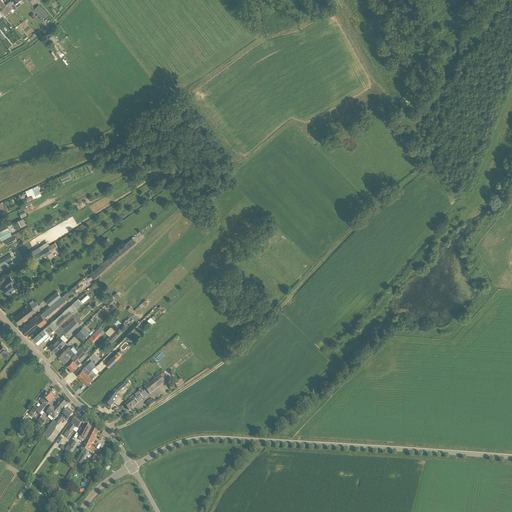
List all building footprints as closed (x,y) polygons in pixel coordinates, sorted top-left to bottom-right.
[(13,8),(9,2),(5,5),(0,0),(0,9),(4,15),(13,8)] [(11,0),(12,0),(9,2),(13,8),(14,10),(24,3),(21,0),(11,0)] [(39,5),(33,10),(42,19),(47,15),(39,5)] [(24,21),(19,26),(28,35),(32,30),(24,21)] [(63,183),(71,179),(69,174),(60,177),(63,183)] [(28,201),(42,195),(37,186),(25,191),(28,197),(26,197),(28,201)] [(3,232),(0,232),(0,239),(1,241),(12,236),(9,231),(8,229),(3,232)] [(14,236),(5,241),(7,246),(17,241),(14,236)] [(57,247),(55,243),(48,247),(51,251),(57,247)] [(30,253),(32,256),(41,251),(39,247),(30,253)] [(51,251),(48,247),(41,251),(32,256),(35,261),(51,251)] [(10,254),(0,260),(0,265),(13,257),(10,254)] [(117,259),(113,254),(102,263),(106,268),(117,259)] [(93,279),(100,274),(96,268),(89,274),(93,279)] [(9,276),(3,281),(6,284),(2,287),(9,296),(13,293),(12,291),(15,289),(12,285),(14,283),(9,276)] [(46,301),(50,306),(62,296),(57,291),(46,301)] [(63,296),(41,315),(44,319),(59,306),(60,308),(63,306),(61,304),(66,300),(63,296)] [(83,305),(78,299),(72,304),(71,304),(49,324),(54,329),(58,334),(74,319),(80,314),(77,310),(83,305)] [(35,301),(31,305),(15,318),(19,323),(35,310),(34,309),(39,305),(35,301)] [(41,315),(40,314),(22,330),(26,335),(39,324),(41,327),(47,322),(44,319),(41,315)] [(55,352),(65,342),(60,337),(66,332),(69,334),(79,324),(74,319),(56,337),(58,338),(49,347),(55,352)] [(106,340),(109,337),(119,327),(114,323),(105,332),(106,333),(102,336),(106,340)] [(39,343),(54,329),(49,324),(34,338),(39,343)] [(85,330),(83,327),(75,336),(81,342),(86,337),(83,333),(85,330)] [(120,331),(118,329),(108,339),(110,341),(120,331)] [(101,334),(100,333),(97,330),(89,338),(94,343),(101,334)] [(75,353),(77,355),(73,359),(70,362),(67,365),(73,371),(78,365),(80,363),(78,360),(87,350),(83,346),(75,353)] [(75,353),(69,347),(64,351),(59,356),(64,362),(70,357),(70,358),(75,353)] [(106,364),(109,367),(117,359),(114,356),(106,364)] [(81,380),(92,370),(93,368),(88,363),(77,375),(81,380)] [(96,374),(92,370),(81,380),(86,384),(92,379),(96,374)] [(165,373),(160,376),(165,383),(170,379),(165,373)] [(138,393),(143,399),(149,395),(165,383),(160,376),(144,388),(145,390),(141,393),(140,391),(138,393)] [(177,388),(184,384),(180,378),(174,383),(177,388)] [(119,392),(126,386),(123,383),(117,388),(117,389),(119,392)] [(42,404),(38,409),(35,407),(31,411),(29,414),(32,416),(36,412),(39,414),(46,407),(54,398),(48,393),(40,402),(42,404)] [(111,408),(118,397),(113,393),(105,404),(111,408)] [(143,399),(138,393),(135,395),(136,397),(132,400),(125,405),(129,410),(136,405),(143,399)] [(152,399),(146,404),(149,407),(155,403),(152,399)] [(62,400),(54,408),(52,406),(46,412),(54,419),(67,405),(62,400)] [(61,417),(56,422),(58,424),(58,425),(63,419),(66,422),(73,414),(67,409),(63,414),(63,415),(61,417)] [(15,426),(16,427),(18,428),(19,427),(19,426),(26,418),(24,417),(23,416),(15,426)] [(36,424),(37,424),(40,427),(41,427),(45,422),(40,418),(36,424)] [(82,422),(77,418),(67,431),(64,436),(67,438),(75,427),(78,429),(82,422)] [(85,424),(79,437),(79,438),(79,440),(82,441),(83,441),(84,439),(85,440),(91,427),(85,424)] [(50,426),(44,434),(49,438),(55,429),(50,426)] [(91,446),(97,433),(98,431),(92,428),(82,448),(92,453),(95,448),(91,446)] [(64,451),(63,453),(68,456),(73,448),(68,445),(65,451),(64,451)] [(77,463),(80,465),(86,456),(82,454),(77,463)] [(95,455),(91,463),(96,465),(100,457),(95,455)]
